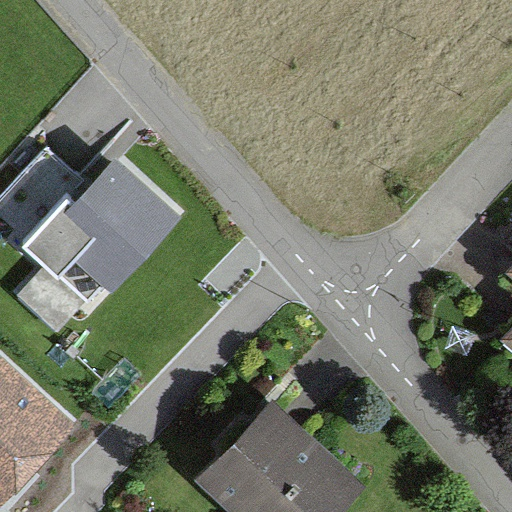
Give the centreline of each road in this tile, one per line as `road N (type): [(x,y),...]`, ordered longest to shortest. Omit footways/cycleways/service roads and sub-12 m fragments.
road 1 (residential): [(61,0),(346,310)]
road 2 (residential): [(346,310),(511,498)]
road 3 (residential): [(511,136),(346,310)]
